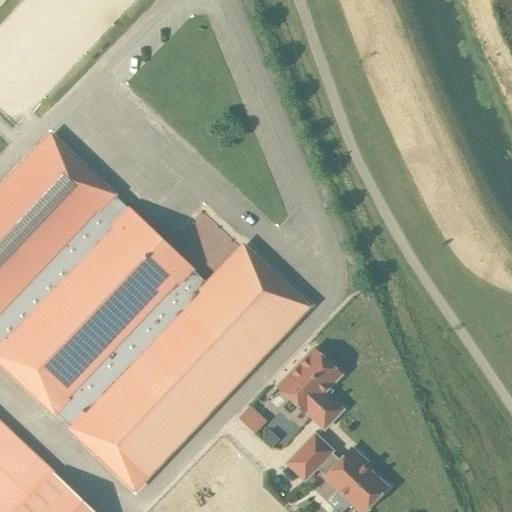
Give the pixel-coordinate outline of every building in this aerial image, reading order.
[(52,136),(0,190),(0,362),(133,488),(306,305),(244,246),(207,285),(190,268),(191,268),(52,136)] [(313,348),(277,386),(305,412),(305,411),(324,429),(342,409),(324,392),(340,375),(313,348)] [(254,403),(241,416),(256,432),(269,420),(254,403)] [(261,439),(270,449),(279,439),(269,430),(261,439)] [(287,463),(304,480),(316,467),(325,476),(324,477),(361,511),(386,486),(362,463),(365,460),(351,448),(340,460),(331,451),(332,451),(314,434),(287,463)] [(95,511),(53,472),(15,511),(95,511)]
